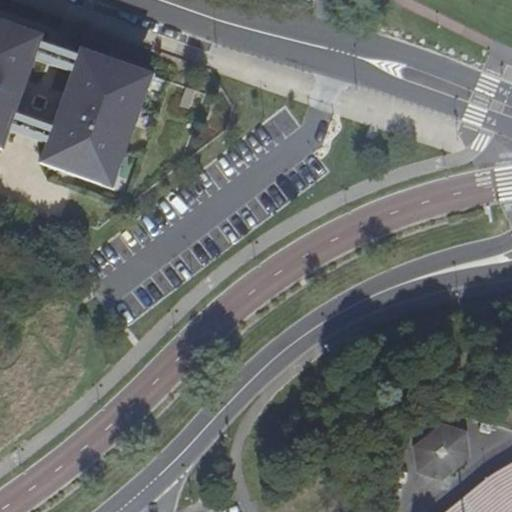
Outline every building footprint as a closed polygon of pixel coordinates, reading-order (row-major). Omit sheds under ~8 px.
[(0,145),(3,147),(9,130),(16,111),(35,58),(41,40),(43,34),(0,18),(0,145)] [(80,54),(41,40),(35,58),(74,72),(80,54)] [(48,144),(42,161),(112,186),(153,73),(82,48),(80,54),(74,72),(55,125),(48,144)] [(55,125),(16,111),(9,130),(48,144),(55,125)] [(459,428),(445,423),(442,432),(431,429),(419,439),(420,450),(412,450),(414,463),(416,468),(420,471),(433,474),(435,466),(445,470),(458,460),(456,449),(464,448),(463,440),(462,432),(459,428)] [(457,511),(511,511),(511,471),(493,482),(457,511)]
